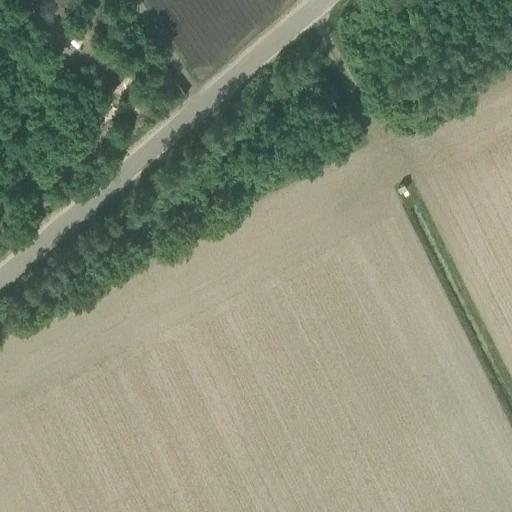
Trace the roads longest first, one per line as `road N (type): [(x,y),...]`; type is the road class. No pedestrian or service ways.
road 1 (unclassified): [(0,286),(336,0)]
road 2 (track): [(378,140),(318,15)]
